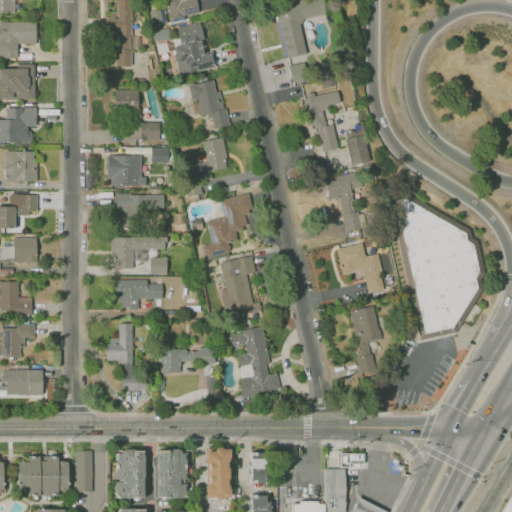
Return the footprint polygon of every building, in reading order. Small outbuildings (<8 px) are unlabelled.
[(0,0),(0,11),(14,11),(13,0),(0,0)] [(129,0),(112,0),(112,1),(115,1),(115,11),(104,11),(104,35),(112,35),(112,65),(129,65),(129,47),(134,47),(134,37),(129,37),(129,0)] [(165,0),(170,22),(186,19),(182,1),(185,0),(165,0)] [(324,14),(321,0),(301,0),(273,6),(288,83),(310,79),(298,19),(324,14)] [(164,23),(163,8),(149,10),(150,24),(164,23)] [(35,21),(0,21),(0,56),(16,56),(16,42),(34,43),(35,21)] [(214,66),(211,50),(205,51),(199,22),(175,27),(178,44),(171,46),(176,73),(214,66)] [(151,30),(151,40),(164,39),(164,29),(151,30)] [(0,98),(33,98),(33,66),(0,66),(0,98)] [(226,125),(215,78),(186,84),(190,99),(196,98),(200,115),(208,113),(211,128),(226,125)] [(137,89),(112,88),(112,113),(136,114),(137,89)] [(335,148),(327,104),(338,102),(336,89),(302,96),(307,125),(314,124),(319,150),(335,148)] [(0,118),(0,142),(29,142),(29,125),(35,125),(34,106),(4,107),(4,118),(0,118)] [(131,121),(131,139),(158,139),(158,122),(131,121)] [(350,165),(369,161),(363,133),(343,138),(350,165)] [(200,140),(204,161),(185,164),(187,175),(226,167),(220,136),(200,140)] [(35,180),(34,149),(3,150),(4,181),(35,180)] [(106,155),(106,185),(143,185),(143,176),(139,176),(139,154),(106,155)] [(323,177),(327,198),(337,196),(343,229),(358,227),(349,173),(323,177)] [(185,196),(200,192),(197,179),(182,182),(185,196)] [(0,226),(15,227),(16,213),(35,214),(36,194),(8,193),(8,206),(0,205),(0,226)] [(161,193),(113,194),(114,207),(120,207),(120,213),(161,212),(161,193)] [(423,337),(455,333),(482,288),(471,234),(412,196),(394,201),(423,337)] [(35,261),(35,236),(12,236),(11,261),(35,261)] [(109,236),(108,267),(130,267),(131,248),(163,248),(163,236),(109,236)] [(335,247),(340,274),(352,272),(352,273),(362,271),(366,293),(383,289),(376,253),(363,255),(361,242),(335,247)] [(246,273),(253,272),(250,255),(218,261),(224,293),(219,294),(222,314),(252,308),(246,273)] [(165,257),(147,257),(147,273),(165,273),(165,257)] [(145,279),(112,278),(112,300),(120,301),(120,308),(136,308),(136,298),(160,298),(160,283),(145,283),(145,279)] [(30,296),(16,296),(17,281),(0,280),(0,310),(30,311),(30,296)] [(358,371),(372,368),(368,341),(378,339),(373,305),(348,309),(358,371)] [(116,322),(117,337),(105,337),(106,361),(118,361),(118,388),(143,387),(143,372),(131,372),(131,360),(131,322),(116,322)] [(33,324),(0,324),(0,356),(19,356),(19,346),(23,346),(23,336),(33,336),(33,324)] [(278,390),(275,372),(268,374),(260,327),(228,333),(230,346),(243,344),(244,352),(234,354),(242,397),(278,390)] [(213,346),(197,346),(197,349),(158,348),(158,371),(178,372),(178,361),(212,361),(213,346)] [(41,368),(0,368),(0,394),(41,394),(41,368)] [(204,498),(228,498),(229,448),(214,447),(214,451),(206,451),(204,498)] [(155,497),(184,498),(185,449),(156,449),(155,497)] [(144,497),(144,450),(113,451),(114,498),(144,497)] [(264,483),(264,451),(248,452),(249,483),(264,483)] [(75,452),(74,491),(91,492),(92,452),(75,452)] [(363,452),(339,453),(339,468),(364,467),(363,452)] [(17,463),(17,490),(28,490),(28,496),(40,496),(40,492),(46,492),(46,495),(58,495),(58,490),(68,490),(68,463),(58,463),(58,457),(46,457),(46,462),(40,462),(40,458),(28,458),(28,463),(17,463)] [(344,511),(344,468),(323,468),(323,511),(344,511)] [(264,511),(264,494),(249,494),(249,511),(264,511)] [(349,511),(383,511),(385,509),(355,498),(349,511)] [(503,511),(511,498),(511,511),(503,511)] [(321,511),(322,501),(290,502),(290,511),(321,511)]
